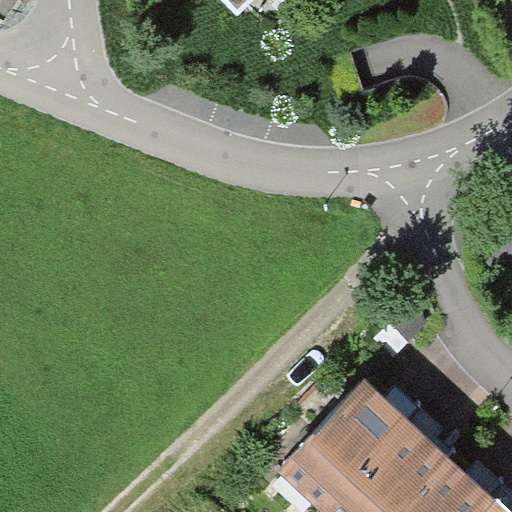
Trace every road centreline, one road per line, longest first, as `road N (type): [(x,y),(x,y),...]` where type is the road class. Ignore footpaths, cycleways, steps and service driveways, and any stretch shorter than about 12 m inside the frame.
road 1 (track): [(115,511),(418,226)]
road 2 (residential): [(63,86),(235,163),(335,170),(431,155)]
road 3 (residential): [(431,155),(418,226),(457,312),(511,384)]
